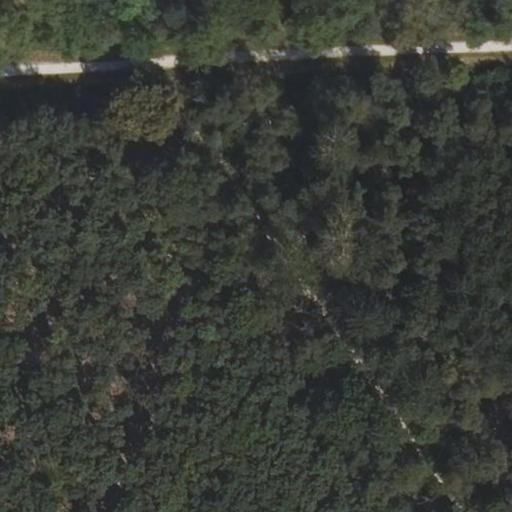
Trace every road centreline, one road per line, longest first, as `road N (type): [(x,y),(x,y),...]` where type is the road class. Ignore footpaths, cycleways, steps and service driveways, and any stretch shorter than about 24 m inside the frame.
road 1 (track): [(456,511),(106,0)]
road 2 (track): [(0,71),(511,44)]
